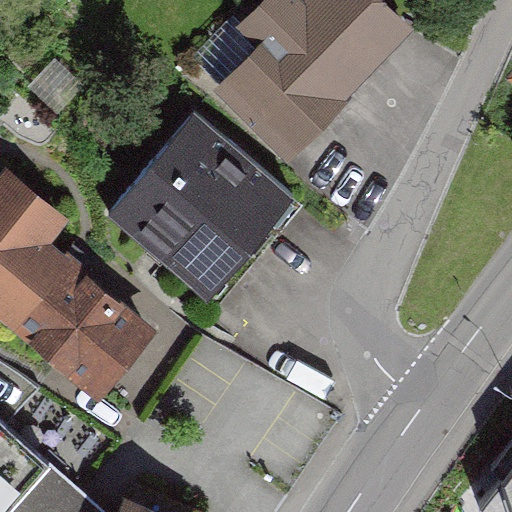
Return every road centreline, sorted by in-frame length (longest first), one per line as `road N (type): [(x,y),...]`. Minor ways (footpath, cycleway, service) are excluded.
road 1 (residential): [(511,0),(370,302),(374,355),(425,405)]
road 2 (secondary): [(425,405),(511,288)]
road 3 (secondary): [(350,511),(425,405)]
